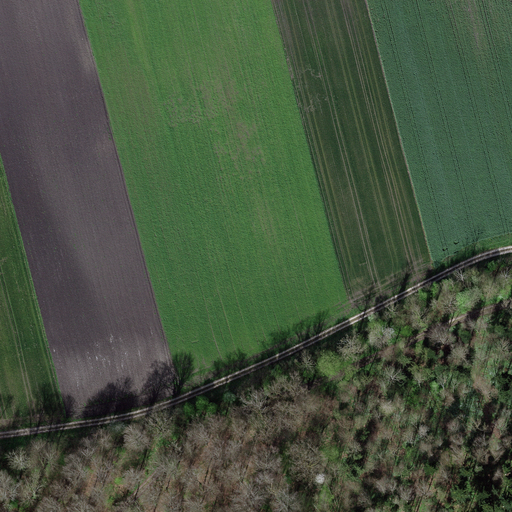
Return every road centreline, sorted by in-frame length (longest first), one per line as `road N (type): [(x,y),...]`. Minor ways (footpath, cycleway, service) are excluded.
road 1 (track): [(511,251),(163,416),(0,436)]
road 2 (track): [(511,301),(214,424),(116,511)]
